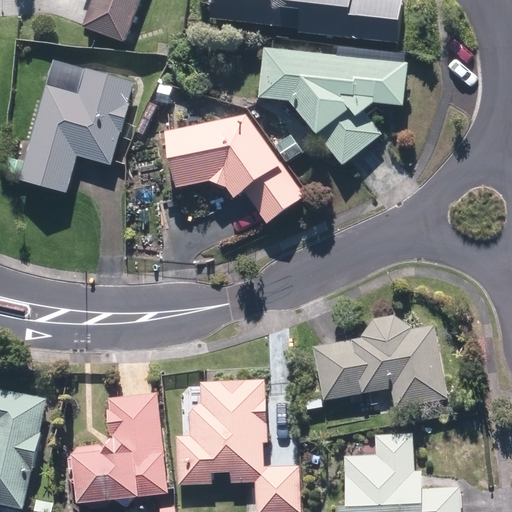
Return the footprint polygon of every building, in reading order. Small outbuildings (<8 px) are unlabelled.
[(96,0),(88,28),(132,43),(146,0),(96,0)] [(221,0),(220,22),(304,25),(304,36),(404,40),(406,0),(221,0)] [(263,98),(290,101),(298,106),(323,133),(347,165),(384,134),(375,120),(376,104),(406,106),(410,62),(267,50),(263,98)] [(80,156),(116,165),(125,130),(127,131),(140,79),(58,59),(29,182),(72,192),(80,156)] [(182,188),(215,181),(231,188),(240,199),(250,197),(270,223),(310,194),(251,115),(169,133),(182,188)] [(380,319),(366,332),(367,337),(319,344),(328,403),(396,393),(398,408),(450,400),(439,327),(406,332),(404,316),(380,319)] [(206,402),(193,415),(192,435),(185,435),(183,484),(215,485),(216,471),(236,472),(236,482),(260,483),(258,511),(299,511),(302,467),(268,465),(271,385),(207,382),(206,402)] [(0,504),(25,510),(35,466),(42,468),(56,401),(0,389),(0,504)] [(112,422),(121,421),(121,425),(114,424),(113,435),(119,436),(120,440),(113,441),(112,446),(80,448),(79,449),(78,449),(77,450),(76,451),(75,451),(75,452),(74,453),(74,454),(73,455),(72,456),(72,457),(72,458),(72,459),(72,460),(72,461),(72,462),(72,463),(72,464),(72,465),(73,466),(74,467),(74,468),(75,469),(75,470),(76,470),(77,471),(78,472),(79,472),(80,473),(81,473),(82,474),(85,503),(171,494),(160,394),(115,399),(116,410),(112,410),(112,422)] [(354,507),(347,508),(346,511),(463,511),(464,488),(427,488),(427,472),(418,472),(418,435),(381,435),(381,457),(351,457),(354,507)]
